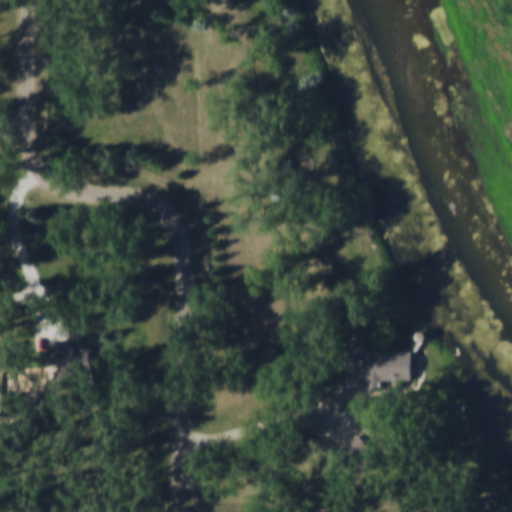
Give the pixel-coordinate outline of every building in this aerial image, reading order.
[(270,160),(285,160),(285,171),(270,171),(270,160)] [(349,328),(368,329),(366,358),(357,357),(348,357),(349,328)] [(49,342),(60,341),(76,339),(78,351),(93,349),(95,369),(65,372),(64,363),(52,365),(49,342)] [(369,388),(382,389),(382,380),(415,381),(416,352),(370,350),(369,388)] [(42,396),(45,419),(26,422),(23,399),(42,396)] [(359,435),(380,460),(372,467),(363,458),(350,469),(337,454),(349,444),(359,435)] [(8,511),(10,502),(44,506),(43,511),(8,511)]
